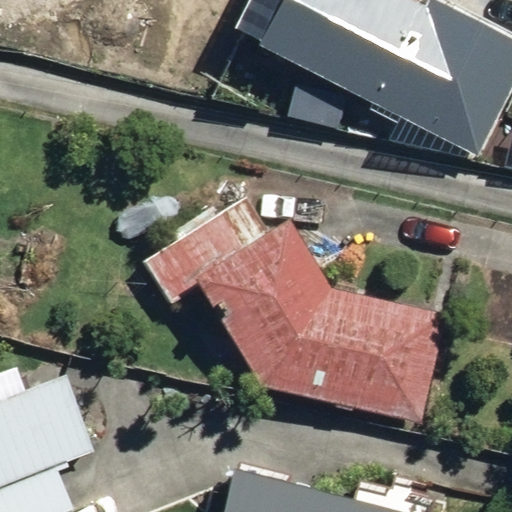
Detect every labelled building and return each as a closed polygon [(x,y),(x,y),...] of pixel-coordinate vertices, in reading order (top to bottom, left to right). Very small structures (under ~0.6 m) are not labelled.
[(250,0),(226,52),(461,162),(511,55),(407,4),(402,15),(380,4),(382,0),(250,0)] [(237,389),(404,426),(427,323),(303,296),(259,227),(251,233),(231,201),(130,266),(157,306),(176,293),(237,389)] [(511,276),(476,271),(464,355),(511,362),(511,276)] [(0,511),(60,511),(65,510),(48,466),(78,454),(51,382),(0,400),(0,511)] [(191,511),(358,511),(200,476),(191,511)]
